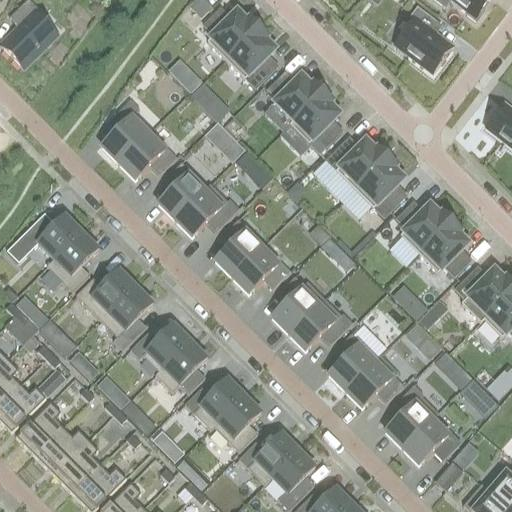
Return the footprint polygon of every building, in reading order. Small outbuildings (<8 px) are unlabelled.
[(197,0),(188,9),(200,22),(210,12),(197,0)] [(431,0),(445,11),(451,3),(468,16),(466,18),(476,25),(483,15),(482,14),(492,0),(431,0)] [(19,31),(0,49),(24,73),(58,39),(35,16),(38,13),(29,3),(10,22),(19,31)] [(414,23),(395,48),(398,49),(396,51),(407,60),(409,58),(433,77),(452,52),(435,39),(442,29),(437,25),(417,10),(410,20),(414,23)] [(221,12),(203,29),(214,40),(207,46),(226,65),(258,33),(249,24),(246,26),(237,16),(231,23),(221,12)] [(258,33),(226,65),(245,83),(255,93),(278,70),(268,60),(274,54),(265,44),(267,42),(258,33)] [(285,77),(268,94),(278,104),(275,107),(293,125),(294,126),(322,98),(313,88),(311,91),(301,81),(295,87),(285,77)] [(189,86),(183,92),(189,98),(194,92),(189,86)] [(293,125),(290,128),(309,148),(315,142),(325,152),(343,135),(332,125),(338,119),(329,109),(331,107),(322,98),(294,126),(293,125)] [(216,100),(203,112),(216,125),(229,113),(216,100)] [(116,136),(102,151),(118,168),(151,136),(134,119),(140,113),(131,104),(107,127),(116,136)] [(511,115),(504,109),(487,131),(511,150),(511,115)] [(217,127),(204,140),(218,154),(231,141),(217,127)] [(151,136),(118,168),(135,185),(150,170),(159,179),(177,162),(168,153),(151,136)] [(349,141),(326,164),(336,175),(355,194),(386,162),(377,153),(375,155),(366,146),(359,152),(349,141)] [(246,156),(236,166),(262,193),(272,184),(246,156)] [(386,162),(355,194),(373,212),(379,206),(390,217),(407,200),(397,189),(403,183),(393,174),(396,171),(386,162)] [(173,194),(159,208),(175,225),(207,193),(207,192),(182,167),(164,184),(173,194)] [(207,193),(175,225),(192,242),(207,227),(216,237),(239,213),(230,204),(228,206),(210,189),(207,192),(207,193)] [(334,218),(347,231),(360,219),(347,205),(334,218)] [(414,206),(396,223),(407,234),(400,240),(419,258),(451,227),(442,218),(439,220),(430,210),(424,216),(414,206)] [(45,218),(22,240),(34,252),(38,248),(54,264),(81,237),(65,220),(56,229),(45,218)] [(230,251),(215,265),(232,282),(261,253),(245,236),(248,233),(238,224),(221,241),(230,251)] [(451,227),(419,258),(438,277),(444,271),(454,281),(471,264),(461,254),(467,248),(458,238),(460,236),(451,227)] [(317,228),(308,238),(320,250),(330,240),(317,228)] [(54,264),(47,270),(73,297),(90,280),(81,271),(98,254),(81,237),(54,264)] [(337,250),(329,242),(320,251),(328,259),(337,250)] [(261,253),(232,282),(249,299),(263,284),(278,270),(261,253)] [(478,271),(455,294),(465,304),(461,308),(481,327),(484,324),(483,323),(511,294),(511,288),(506,282),(504,285),(494,275),(488,281),(478,271)] [(93,283),(76,300),(102,325),(136,292),(119,275),(102,292),(93,283)] [(286,307),(272,322),(289,339),(324,303),(308,286),(304,290),(295,280),(277,298),(286,307)] [(9,292),(3,297),(12,306),(17,300),(9,292)] [(136,292),(102,325),(117,341),(113,345),(123,355),(147,331),(138,323),(152,309),(136,292)] [(511,294),(483,323),(484,324),(502,342),(508,336),(511,339),(511,294)] [(416,301),(404,313),(415,323),(427,311),(416,301)] [(25,302),(17,309),(28,320),(36,313),(25,302)] [(324,303),(289,339),(306,356),(320,341),(329,350),(352,327),(343,318),(341,320),(324,303)] [(439,304),(428,314),(437,323),(447,313),(439,304)] [(12,306),(6,312),(14,321),(20,315),(12,306)] [(36,313),(28,320),(39,331),(47,324),(36,313)] [(14,321),(5,330),(23,349),(33,339),(39,334),(29,323),(20,315),(14,321)] [(48,326),(39,335),(50,345),(58,337),(48,326)] [(147,337),(130,354),(139,363),(143,360),(159,376),(159,377),(190,346),(172,328),(156,344),(147,337)] [(416,328),(405,340),(429,364),(440,353),(416,328)] [(343,365),(329,379),(345,396),(378,363),(377,363),(361,346),(352,338),(334,356),(343,365)] [(159,376),(155,379),(173,397),(178,391),(181,391),(188,399),(205,382),(197,373),(207,363),(190,346),(159,377),(159,376)] [(43,349),(38,355),(46,364),(52,358),(43,349)] [(0,372),(8,364),(0,355),(0,372)] [(446,355),(434,367),(461,394),(473,383),(446,355)] [(52,358),(46,364),(55,372),(60,366),(52,358)] [(378,363),(345,396),(362,413),(377,398),(386,407),(404,390),(394,381),(398,377),(380,360),(377,363),(378,363)] [(8,364),(0,372),(0,409),(21,389),(12,380),(18,374),(8,364)] [(88,366),(80,374),(90,384),(99,376),(88,366)] [(511,372),(501,384),(511,393),(511,391),(511,372)] [(57,373),(47,382),(57,392),(66,383),(57,373)] [(107,381),(98,390),(109,401),(118,393),(107,381)] [(461,394),(459,396),(478,416),(492,402),(473,383),(461,394)] [(202,392),(185,409),(193,417),(211,435),(214,432),(213,431),(244,401),(227,384),(210,401),(202,392)] [(21,389),(0,409),(0,424),(12,436),(46,402),(36,391),(30,397),(21,389)] [(400,421),(385,436),(402,453),(431,424),(432,425),(438,418),(421,401),(423,399),(414,389),(391,412),(400,421)] [(86,392),(80,398),(89,407),(95,401),(86,392)] [(244,401),(213,431),(214,432),(239,457),(258,438),(249,429),(261,417),(244,401)] [(110,405),(105,411),(113,420),(119,414),(110,405)] [(51,406),(16,441),(35,460),(64,432),(55,423),(61,417),(51,406)] [(119,414),(113,420),(122,428),(128,423),(119,414)] [(144,419),(135,428),(148,440),(156,432),(144,419)] [(431,424),(402,453),(419,470),(433,455),(442,464),(460,447),(451,437),(447,441),(432,425),(431,424)] [(64,432),(35,460),(54,479),(88,444),(79,435),(72,441),(64,432)] [(153,445),(162,454),(171,445),(162,436),(153,445)] [(132,438),(126,444),(135,453),(141,447),(132,438)] [(256,446),(239,463),(247,472),(265,489),(267,487),(267,486),(271,482),(298,455),(281,438),(264,454),(256,446)] [(88,444),(54,479),(73,498),(101,469),(92,461),(98,454),(88,444)] [(208,471),(219,462),(205,444),(194,452),(208,471)] [(464,472),(472,463),(461,453),(453,462),(464,472)] [(298,455),(271,482),(285,496),(278,504),(286,511),(291,511),(315,489),(306,480),(315,472),(298,455)] [(452,468),(436,486),(446,495),(462,476),(452,468)] [(101,469),(73,498),(86,511),(96,511),(126,483),(116,472),(110,478),(101,469)] [(482,489),(482,490),(507,511),(511,511),(511,474),(509,478),(499,470),(482,489)] [(166,473),(160,479),(169,487),(175,481),(166,473)] [(200,474),(190,484),(201,495),(211,485),(200,474)] [(191,486),(185,492),(193,500),(199,495),(191,486)] [(479,486),(460,507),(465,511),(507,511),(482,490),(482,489),(479,486)] [(131,487),(105,511),(143,511),(135,504),(141,498),(131,487)] [(310,501),(298,511),(349,511),(352,509),(336,492),(319,509),(310,501)] [(199,495),(193,500),(202,509),(208,503),(199,495)]
